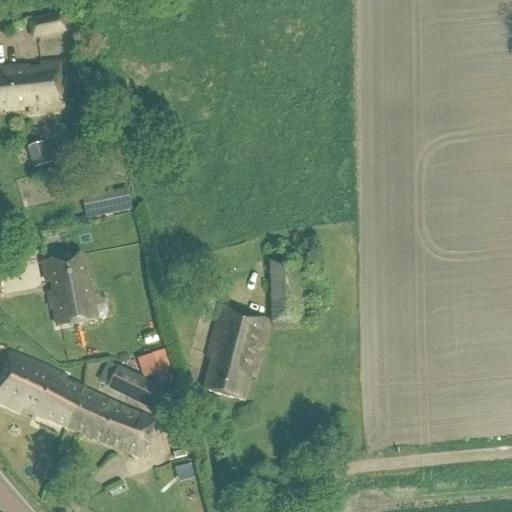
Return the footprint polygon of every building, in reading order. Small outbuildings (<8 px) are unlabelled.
[(66,33),(62,14),(27,22),(31,40),(66,33)] [(65,113),(61,63),(40,65),(40,70),(28,71),(28,68),(0,70),(0,111),(28,109),(28,116),(65,113)] [(55,140),(43,144),(26,149),(33,170),(49,165),(61,161),(55,140)] [(87,286),(81,258),(42,265),(46,285),(51,284),(53,295),(48,296),(50,311),(53,311),(56,330),(96,323),(89,285),(87,286)] [(308,323),(305,262),(269,263),(272,325),(308,323)] [(268,321),(220,308),(207,359),(211,360),(203,391),(243,401),(250,376),(253,377),(268,321)] [(154,377),(174,372),(169,353),(149,358),(154,377)] [(75,414),(82,391),(63,383),(65,378),(11,355),(0,380),(0,405),(34,420),(36,417),(69,431),(75,414)] [(187,402),(117,368),(106,389),(176,424),(187,402)] [(155,422),(82,391),(75,414),(69,431),(138,461),(155,422)]
